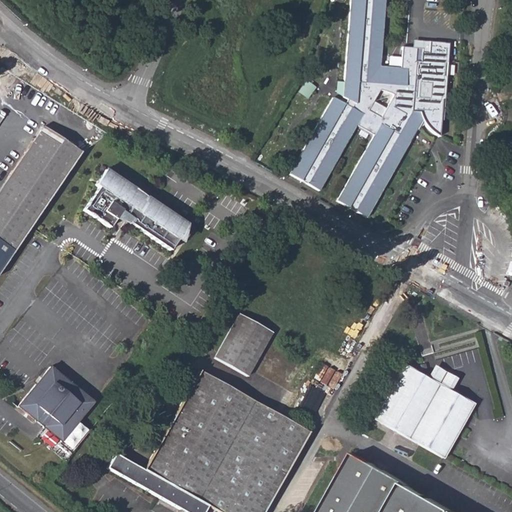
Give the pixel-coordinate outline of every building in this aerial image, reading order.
[(335,96),(290,173),(320,190),(358,124),(376,135),(337,200),(366,217),(411,141),(399,134),(409,118),(422,119),(426,124),(428,126),(431,129),(433,131),(436,133),(440,135),(442,114),(445,115),(449,76),(447,76),(449,61),(451,61),(454,43),(435,40),(432,55),(424,54),(423,64),(418,63),(420,50),(406,48),(404,65),(383,63),(391,0),(356,0),(345,96),(349,99),(347,103),(335,96)] [(40,126),(0,184),(0,264),(78,152),(66,144),(40,126)] [(185,224),(101,171),(90,188),(94,190),(79,214),(105,231),(111,222),(113,218),(127,227),(166,252),(174,240),(185,224)] [(113,218),(111,222),(127,227),(113,218)] [(177,243),(185,224),(174,240),(177,243)] [(213,359),(245,376),(269,333),(237,315),(213,359)] [(425,377),(448,390),(455,378),(431,365),(425,377)] [(376,415),(445,454),(473,404),(448,390),(425,377),(404,366),(376,415)] [(93,402),(48,368),(17,408),(62,442),(54,452),(66,461),(90,431),(78,422),(93,402)] [(198,372),(162,437),(142,471),(116,456),(108,470),(178,510),(182,511),(205,511),(208,508),(216,511),(264,511),(270,502),(295,456),(303,442),(308,433),(198,372)] [(354,455),(321,511),(454,511),(453,511),(409,486),(410,485),(355,453),(354,455)]
